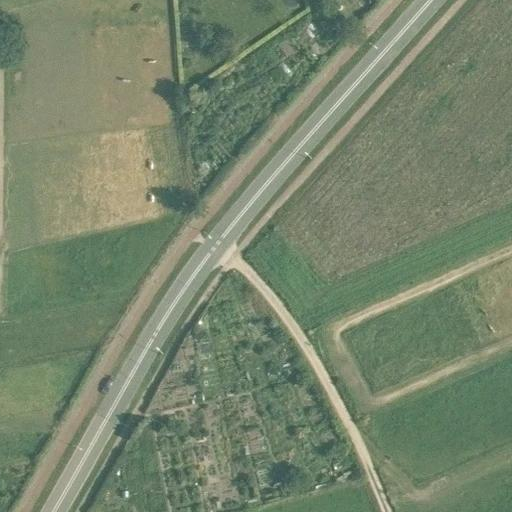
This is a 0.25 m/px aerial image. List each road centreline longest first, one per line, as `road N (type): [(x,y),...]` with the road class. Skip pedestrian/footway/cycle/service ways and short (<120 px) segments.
road 1 (tertiary): [(54,511),(153,336),(216,245),(433,0)]
road 2 (track): [(385,511),(299,335),(271,297),(195,228)]
